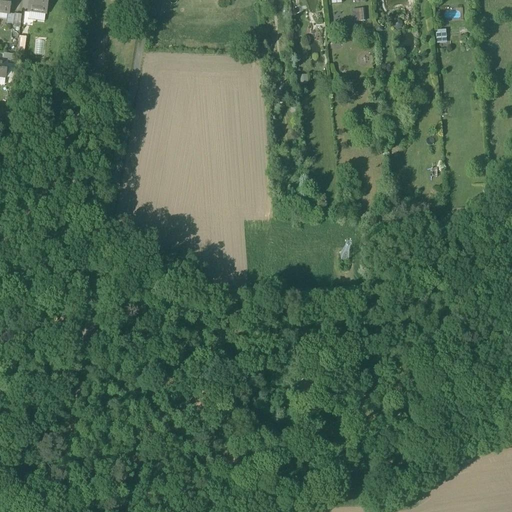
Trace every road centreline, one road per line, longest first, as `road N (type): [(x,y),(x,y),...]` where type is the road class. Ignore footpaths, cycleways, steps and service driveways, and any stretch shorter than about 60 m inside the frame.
road 1 (track): [(511,263),(443,287),(91,312)]
road 2 (unclassified): [(144,0),(81,371)]
